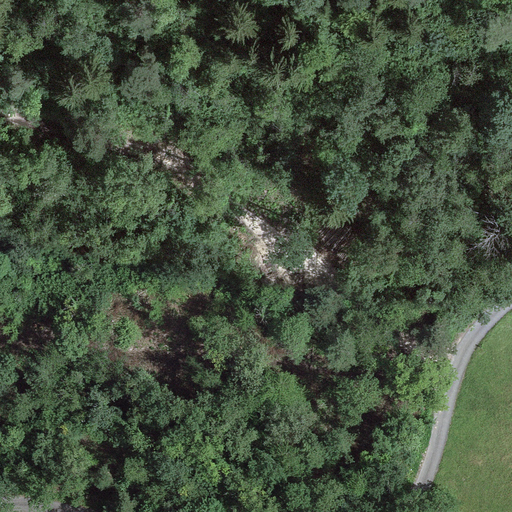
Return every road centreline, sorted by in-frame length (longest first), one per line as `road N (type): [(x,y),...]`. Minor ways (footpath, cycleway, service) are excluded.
road 1 (track): [(457,376),(271,228),(170,162),(0,111)]
road 2 (unclassified): [(408,511),(468,350),(511,299)]
